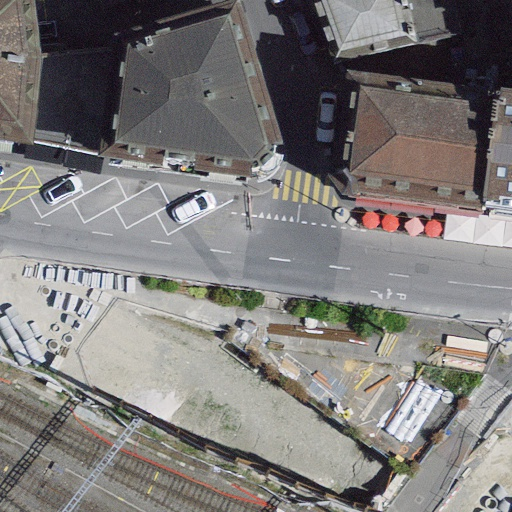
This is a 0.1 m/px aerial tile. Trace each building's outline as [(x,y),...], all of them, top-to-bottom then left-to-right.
[(20,0),(0,0),(0,137),(28,143),(39,58),(25,0),(20,0)] [(97,0),(102,17),(156,0),(97,0)] [(418,0),(329,0),(345,64),(429,44),(418,0)] [(274,155),(235,16),(120,48),(105,156),(252,178),(274,155)] [(120,48),(39,58),(28,143),(105,156),(120,48)] [(511,212),(511,79),(503,79),(487,210),(511,212)] [(489,114),(366,101),(357,192),(479,204),(489,114)]
